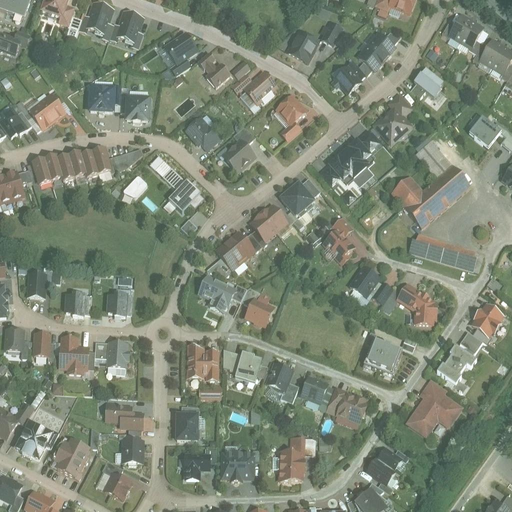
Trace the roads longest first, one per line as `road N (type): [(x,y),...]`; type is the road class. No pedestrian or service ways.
road 1 (residential): [(156,498),(302,498),(333,488),(397,404)]
road 2 (residential): [(231,209),(177,152),(145,140),(68,142),(0,161)]
road 3 (residential): [(342,124),(305,86),(253,53),(126,0)]
road 4 (residential): [(162,334),(250,341),(397,404)]
road 5 (residential): [(162,334),(156,498)]
road 6 (residential): [(441,0),(413,55),(342,124)]
road 7 (residential): [(16,302),(23,315),(58,328),(162,334)]
road 8 (residential): [(231,209),(195,246),(162,334)]
road 9 (residential): [(342,124),(231,209)]
road 10 (residential): [(397,404),(472,292)]
